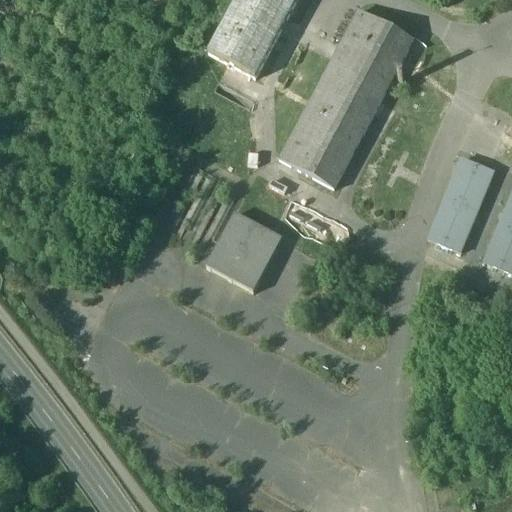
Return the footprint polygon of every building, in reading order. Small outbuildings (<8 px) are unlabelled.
[(301,0),(239,0),(209,59),(258,85),(301,0)] [(415,46),(359,16),(277,165),(333,196),(415,46)] [(499,183),(460,167),(427,246),(466,263),(499,183)] [(511,202),(485,268),(511,279),(511,202)] [(280,246),(233,222),(206,275),(253,299),(280,246)]
